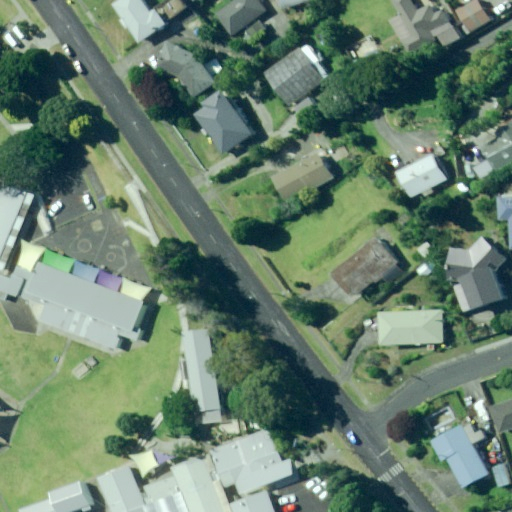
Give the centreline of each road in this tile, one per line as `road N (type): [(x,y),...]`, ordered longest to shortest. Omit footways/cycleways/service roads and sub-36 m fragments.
road 1 (residential): [(48,0),(361,437)]
road 2 (residential): [(511,354),(420,387),(361,437)]
